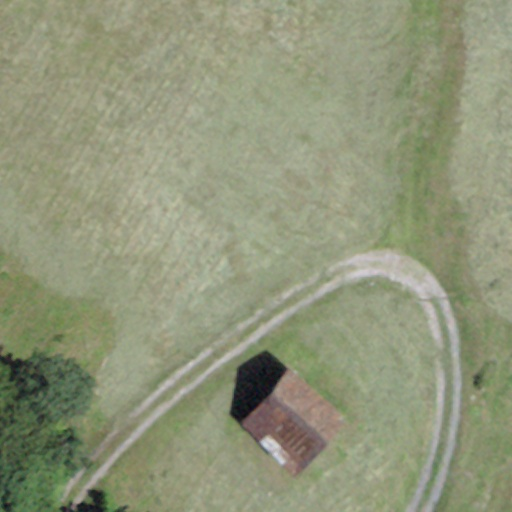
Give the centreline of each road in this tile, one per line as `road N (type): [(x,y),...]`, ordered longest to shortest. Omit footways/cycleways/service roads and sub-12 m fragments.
road 1 (track): [(429,511),(439,498),(452,369),(427,295),(398,267),(325,281),(227,338),(79,470),(55,511)]
road 2 (track): [(398,267),(400,113),(412,0)]
